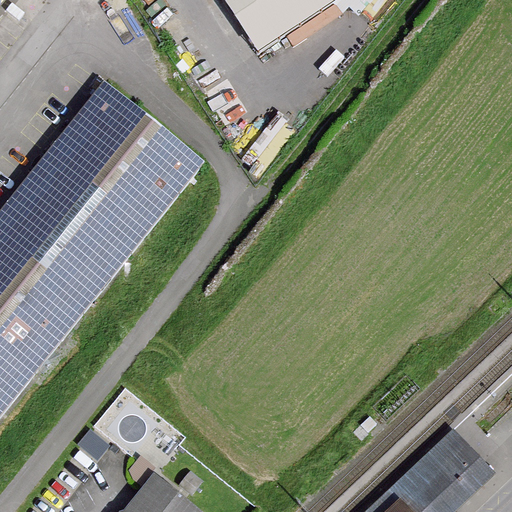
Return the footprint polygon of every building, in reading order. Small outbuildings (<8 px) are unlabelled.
[(236,0),(265,51),(356,1),(355,0),(236,0)] [(0,419),(198,173),(96,92),(0,210),(0,419)] [(385,511),(451,511),(488,477),(456,444),(385,511)] [(201,487),(188,477),(177,490),(191,501),(201,487)] [(186,511),(148,481),(123,511),(186,511)]
